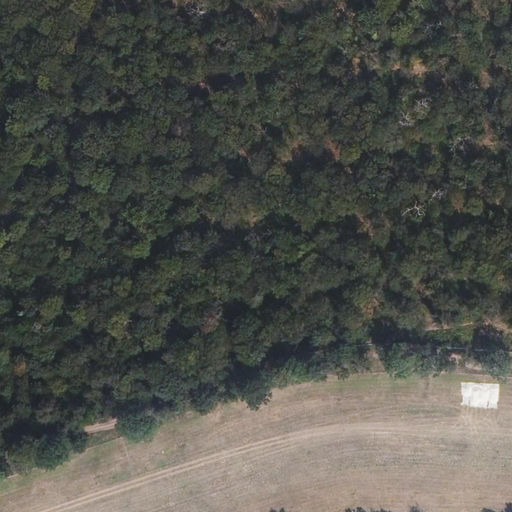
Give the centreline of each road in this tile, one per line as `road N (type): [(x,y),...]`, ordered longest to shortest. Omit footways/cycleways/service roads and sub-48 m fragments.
road 1 (track): [(97,0),(264,349)]
road 2 (unknown): [(166,511),(262,479),(361,460),(511,455)]
